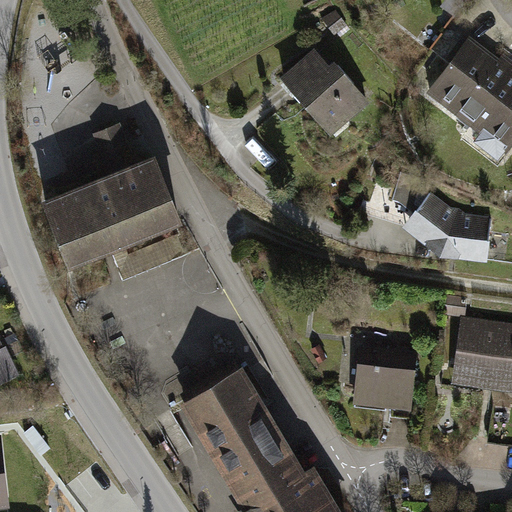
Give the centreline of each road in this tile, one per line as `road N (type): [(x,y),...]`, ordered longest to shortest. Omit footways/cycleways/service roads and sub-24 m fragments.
road 1 (tertiary): [(0,180),(45,305),(172,511)]
road 2 (residential): [(199,222),(268,232),(363,266),(511,289)]
road 3 (residential): [(199,222),(348,474)]
road 4 (residential): [(93,0),(199,222)]
road 5 (residential): [(511,480),(387,462),(348,474)]
